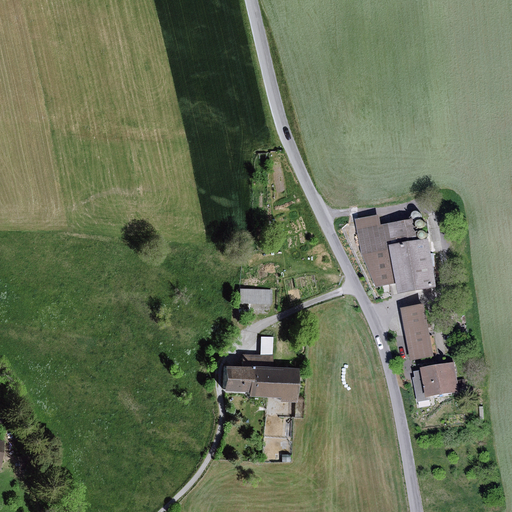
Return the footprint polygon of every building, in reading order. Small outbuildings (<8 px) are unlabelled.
[(414,219),(415,220),(416,219),(418,219),(419,218),(419,216),(419,215),(419,213),(418,212),(417,211),(415,211),(414,211),(412,212),(411,213),(411,214),(410,215),(411,217),(411,218),(412,219),(414,219)] [(378,215),(355,219),(362,257),(376,287),(396,283),(398,293),(435,287),(427,239),(416,241),(412,219),(380,225),(378,215)] [(417,229),(419,229),(420,228),(421,228),(422,227),(423,225),(423,224),(423,222),(422,221),(420,220),(419,220),(417,220),(416,221),(415,222),(414,223),(414,224),(414,226),(415,227),(416,228),(417,229)] [(420,239),(422,239),(423,239),(424,238),(425,237),(426,236),(426,234),(426,233),(425,231),(423,231),(422,230),(420,230),(419,231),(418,232),(417,233),(417,235),(417,236),(418,237),(419,238),(420,239)] [(238,288),(237,302),(270,304),(271,290),(238,288)] [(424,304),(400,309),(410,360),(433,356),(424,304)] [(273,336),(259,336),(258,354),(272,354),(273,336)] [(454,362),(420,368),(420,370),(425,397),(459,391),(454,362)] [(294,400),(295,366),(223,363),(222,390),(248,390),(248,394),(274,395),(274,399),(294,400)] [(425,397),(420,370),(413,371),(415,378),(412,378),(417,402),(426,400),(425,397)] [(25,456),(18,459),(22,470),(29,467),(25,456)]
